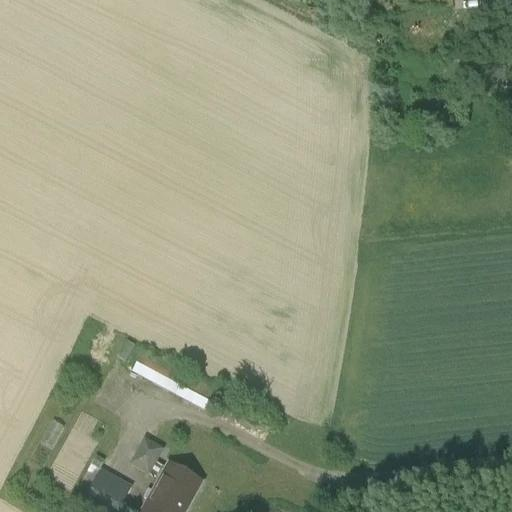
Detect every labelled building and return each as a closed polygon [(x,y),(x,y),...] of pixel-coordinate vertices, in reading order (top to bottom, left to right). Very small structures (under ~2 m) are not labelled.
[(505,63),(485,64),(485,76),(493,76),(505,76),(505,63)] [(210,416),(220,394),(144,354),(132,375),(210,416)] [(144,440),(130,467),(149,477),(149,476),(156,479),(162,468),(155,465),(163,450),(144,440)] [(186,511),(201,485),(168,467),(142,511),(186,511)] [(118,511),(132,488),(101,471),(78,511),(118,511)]
